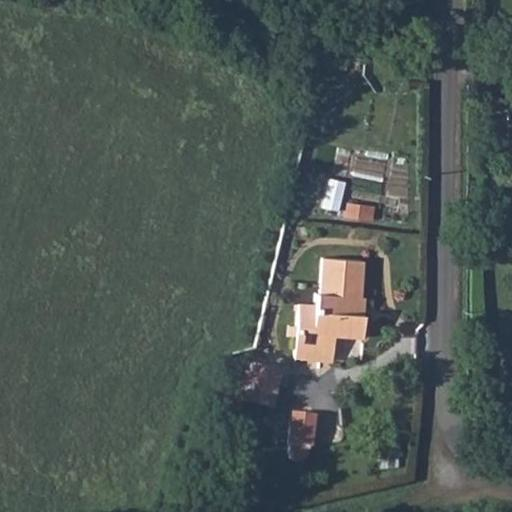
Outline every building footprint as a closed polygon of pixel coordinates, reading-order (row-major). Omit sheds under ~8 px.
[(317,206),(338,209),(343,180),(322,177),(317,206)] [(356,258),(316,251),(310,286),(307,286),(305,297),(291,296),(282,349),(311,353),(315,329),(351,335),(355,312),(343,310),(345,295),(350,295),(356,258)] [(247,354),(245,366),(242,380),(272,386),(277,361),(247,354)] [(219,390),(239,395),(242,380),(245,366),(225,361),(219,390)] [(272,386),(242,380),(239,395),(270,401),(272,386)] [(283,438),(305,441),(310,409),(288,405),(283,438)]
